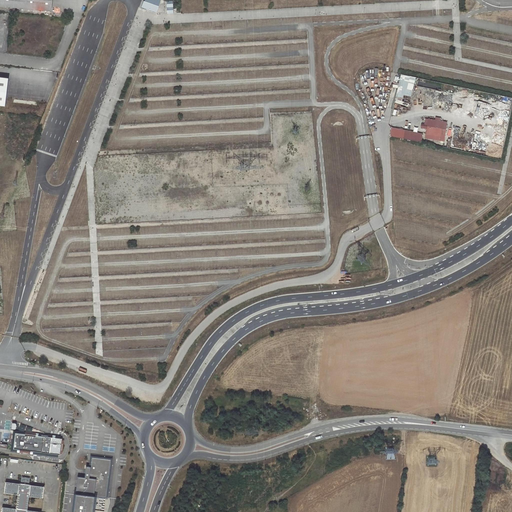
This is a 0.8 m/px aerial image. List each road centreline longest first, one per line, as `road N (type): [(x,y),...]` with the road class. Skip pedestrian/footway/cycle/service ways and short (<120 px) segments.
road 1 (primary): [(511,220),(452,261),(404,281),(245,312),(210,343),(161,416)]
road 2 (primary): [(188,430),(203,378),(254,324),(407,295),(464,271),(511,238)]
road 3 (secondary): [(8,370),(83,393),(142,440)]
road 4 (secondary): [(149,423),(88,385),(8,370)]
road 5 (secondary): [(182,458),(261,455),(322,435)]
road 6 (secondary): [(322,427),(237,451),(190,437)]
road 7 (secondary): [(451,428),(402,419),(322,427)]
road 8 (secondary): [(322,435),(402,424),(451,428)]
road 9 (unknown): [(0,59),(54,63),(78,0)]
